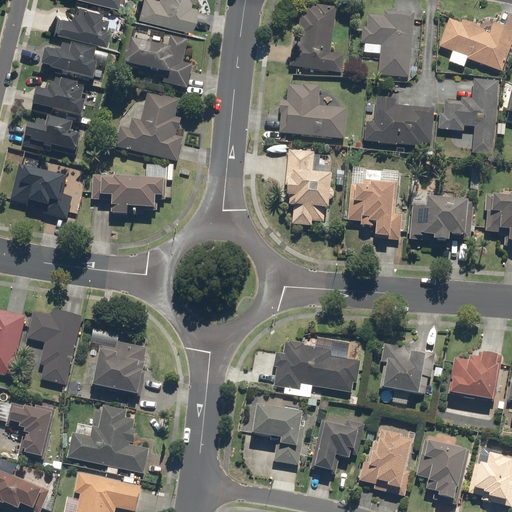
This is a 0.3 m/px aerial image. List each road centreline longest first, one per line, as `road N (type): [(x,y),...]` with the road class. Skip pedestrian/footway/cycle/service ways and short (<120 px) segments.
road 1 (residential): [(268,284),(511,303)]
road 2 (residential): [(245,0),(224,229)]
road 3 (residential): [(168,275),(0,253)]
road 4 (residential): [(208,329),(197,484)]
road 5 (residential): [(197,484),(338,511)]
